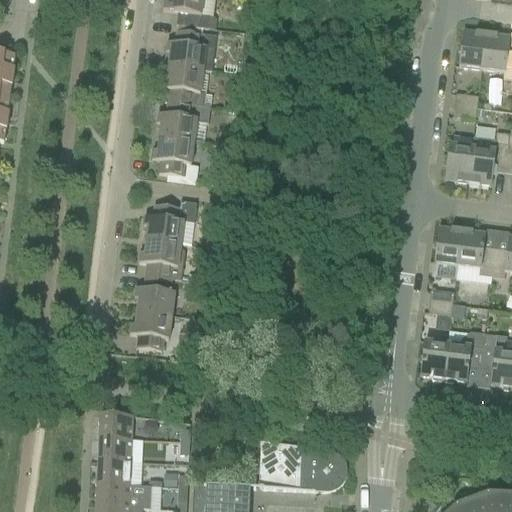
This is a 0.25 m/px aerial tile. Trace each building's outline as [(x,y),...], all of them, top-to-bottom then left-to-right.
[(163,0),(162,15),(183,18),(182,30),(195,32),(207,34),(208,34),(209,22),(200,21),(202,0),(163,0)] [(215,40),(196,38),(176,36),(174,48),(166,47),(164,61),(168,62),(167,71),(208,76),(211,76),(215,40)] [(481,74),(485,39),(462,36),(458,71),(481,74)] [(508,42),(485,39),(481,74),(503,77),(502,84),(511,85),(511,61),(506,61),(508,42)] [(0,57),(0,79),(11,81),(14,59),(0,57)] [(208,76),(167,71),(166,80),(162,79),(160,93),(168,94),(167,107),(209,112),(209,110),(210,110),(212,100),(205,100),(208,76)] [(0,101),(8,103),(11,81),(0,79),(0,101)] [(476,113),(478,101),(454,98),(453,110),(476,113)] [(0,123),(6,124),(8,103),(0,101),(0,123)] [(157,118),(155,133),(159,133),(158,142),(193,147),(203,148),(206,124),(208,125),(209,112),(167,107),(165,119),(157,118)] [(475,125),(476,113),(453,110),(451,122),(475,125)] [(492,171),(504,173),(508,139),(496,137),(495,144),(474,141),(472,152),(471,152),(467,187),(490,190),(492,171)] [(190,170),(193,150),(193,147),(158,142),(157,151),(153,151),(151,165),(159,166),(158,178),(167,180),(185,182),(186,169),(190,170)] [(467,187),(471,152),(448,149),(444,185),(467,187)] [(190,250),(193,228),(195,208),(179,206),(178,213),(154,210),(152,222),(144,221),(142,235),(146,236),(145,245),(180,249),(190,250)] [(438,232),(433,268),(436,268),(435,278),(434,280),(455,283),(457,270),(461,235),(438,232)] [(484,238),(461,235),(457,270),(478,273),(478,280),(491,282),(494,258),(482,257),(484,238)] [(511,277),(511,241),(508,241),(506,260),(494,258),(491,282),(504,283),(504,276),(511,277)] [(185,257),(180,250),(180,249),(145,245),(144,254),(140,253),(138,267),(146,268),(145,281),(170,284),(173,285),(180,286),(185,257)] [(173,297),(171,297),(173,285),(170,284),(145,281),(143,293),(135,292),(133,307),(137,307),(136,316),(170,321),(173,297)] [(452,309),(453,298),(430,295),(429,307),(452,309)] [(429,307),(427,318),(450,321),(452,309),(429,307)] [(167,344),(170,324),(170,321),(136,316),(135,325),(130,325),(129,339),(137,340),(135,352),(160,356),(162,343),(167,344)] [(480,369),(483,339),(469,338),(460,344),(459,350),(447,348),(442,386),(452,387),(453,385),(465,387),(468,368),(480,369)] [(511,394),(511,345),(506,344),(506,342),(503,341),(483,339),(480,369),(492,370),(489,389),(501,391),(502,394),(511,394)] [(442,386),(447,348),(424,345),(419,381),(431,382),(432,385),(442,386)] [(131,421),(100,419),(98,443),(130,444),(131,421)] [(188,447),(189,434),(180,434),(180,447),(188,447)] [(129,467),(130,444),(98,443),(97,465),(129,467)] [(299,495),(300,452),(260,446),(258,490),(261,493),(299,495)] [(188,460),(188,447),(180,447),(179,459),(188,460)] [(333,457),(329,455),(300,452),(299,495),(324,497),(326,497),(328,496),(332,496),(336,494),(339,491),(342,488),(344,485),(346,481),(346,476),(346,472),(345,468),(343,464),(340,461),(337,458),(333,457)] [(128,490),(129,467),(97,465),(96,488),(128,490)] [(186,493),(187,480),(178,480),(178,492),(186,493)] [(148,511),(150,491),(128,490),(96,488),(95,511),(116,511),(148,511)] [(248,511),(249,495),(247,492),(192,490),(191,511),(248,511)] [(178,492),(177,505),(186,505),(186,493),(178,492)] [(511,511),(511,499),(504,499),(504,493),(486,492),(468,498),(470,504),(456,510),(455,509),(454,509),(454,511),(452,511),(511,511)]
